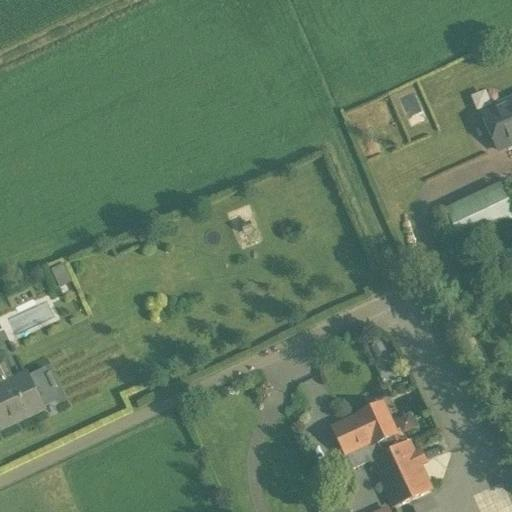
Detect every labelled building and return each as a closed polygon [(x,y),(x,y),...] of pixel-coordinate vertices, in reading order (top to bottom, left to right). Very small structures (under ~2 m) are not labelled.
[(511,145),(511,99),(482,113),(498,151),(511,145)] [(445,210),(461,246),(511,222),(511,209),(500,184),(445,210)] [(63,266),(51,272),(60,290),(72,284),(63,266)] [(0,365),(0,425),(2,429),(44,410),(42,406),(60,398),(55,388),(57,387),(51,373),(48,374),(46,369),(29,377),(27,374),(13,380),(5,363),(0,365)] [(480,389),(457,399),(477,449),(500,440),(480,389)] [(420,466),(415,455),(409,443),(398,448),(393,438),(396,436),(397,436),(383,404),(331,428),(345,460),(374,446),(377,445),(381,456),(371,461),(394,510),(432,492),(420,466)] [(349,511),(339,491),(314,504),(317,511),(349,511)]
